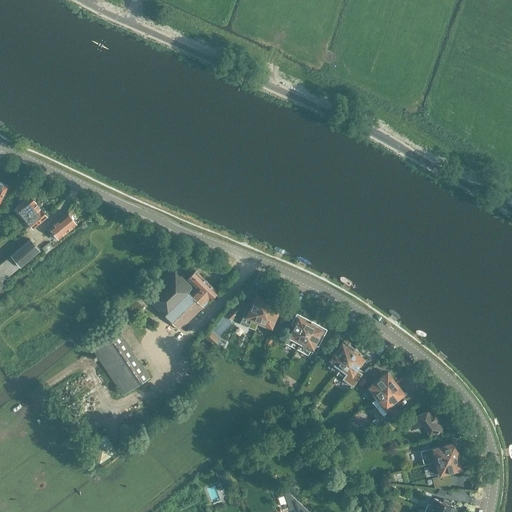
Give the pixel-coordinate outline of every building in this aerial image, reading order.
[(9,197),(9,198),(4,202),(6,205),(16,197),(14,193),(9,197)] [(22,219),(38,206),(36,203),(35,201),(35,199),(33,197),(31,197),(30,196),(16,207),(14,209),(22,219)] [(41,209),(38,206),(22,219),(31,229),(33,228),(47,217),(46,215),(46,213),(44,211),(42,211),(41,209)] [(56,240),(58,238),(58,239),(76,224),(68,213),(50,228),(48,230),(56,240)] [(27,261),(30,258),(39,251),(30,239),(0,263),(0,283),(21,267),(27,261)] [(203,307),(209,300),(218,292),(196,271),(186,281),(181,276),(180,277),(171,268),(160,279),(164,283),(148,299),(153,304),(180,330),(203,307)] [(258,323),(268,301),(256,295),(247,317),(243,315),(240,323),(247,326),(249,325),(251,320),(258,323)] [(135,299),(126,310),(133,316),(142,305),(135,299)] [(271,326),(280,306),(268,301),(258,323),(270,329),(270,328),(267,327),(268,325),(271,326)] [(225,314),(232,321),(243,309),(237,303),(230,311),(229,310),(225,314)] [(297,349),(312,321),(300,315),(297,320),(294,319),(292,323),(294,325),(288,336),(286,336),(283,342),(297,349)] [(323,327),(312,321),(297,349),(310,356),(313,350),(311,349),(314,343),(317,345),(315,348),(316,349),(325,332),(324,331),(323,335),(320,333),(323,327)] [(215,336),(211,331),(205,336),(210,341),(215,336)] [(123,395),(150,377),(120,332),(93,350),(123,395)] [(264,344),(270,347),(274,338),(268,336),(264,344)] [(203,353),(209,348),(203,341),(197,346),(203,353)] [(340,369),(354,349),(348,344),(346,346),(344,345),(346,342),(344,341),(331,359),(330,358),(329,361),(340,369)] [(361,353),(354,349),(340,369),(352,377),(348,383),(353,386),(362,373),(356,369),(365,356),(363,355),(361,357),(359,355),(361,353)] [(376,398),(395,383),(390,376),(388,378),(385,374),(370,386),(373,390),(371,392),(376,398)] [(357,385),(361,390),(370,382),(367,377),(357,385)] [(403,393),(395,383),(376,398),(373,400),(378,406),(371,411),(376,418),(384,413),(382,410),(384,409),(385,408),(390,403),(391,404),(392,403),(391,402),(403,393)] [(422,423),(430,433),(436,431),(437,432),(439,431),(438,430),(441,430),(442,423),(433,410),(426,412),(422,415),(420,414),(408,418),(406,422),(410,427),(415,423),(417,425),(422,423)] [(289,424),(286,431),(297,437),(301,430),(289,424)] [(99,464),(118,452),(105,433),(87,446),(99,464)] [(455,442),(431,449),(425,450),(426,455),(432,454),(434,462),(458,455),(455,442)] [(461,468),(458,455),(434,462),(435,464),(434,464),(438,477),(438,476),(440,476),(444,488),(450,489),(453,472),(452,473),(451,471),(461,468)] [(228,481),(223,469),(215,471),(221,484),(228,481)] [(308,511),(293,498),(289,499),(292,509),(294,509),(295,511),(308,511)] [(425,510),(428,511),(429,511),(451,511),(454,506),(434,498),(431,504),(428,503),(425,510)]
